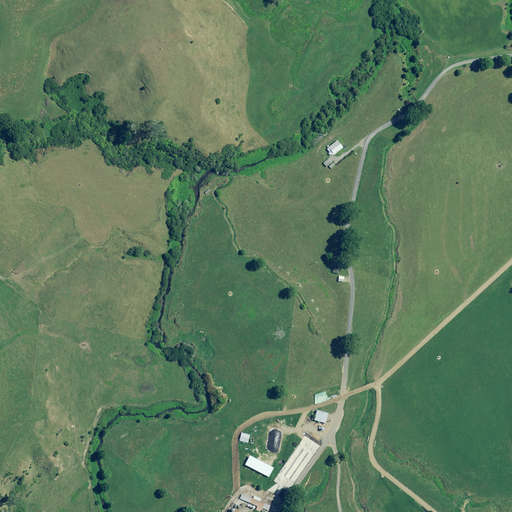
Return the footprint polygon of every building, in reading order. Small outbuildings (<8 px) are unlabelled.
[(329,152),(327,154),(330,157),(332,155),(333,157),(343,148),(336,140),(326,149),(329,152)] [(333,161),(329,157),(323,163),(326,167),(333,161)] [(342,262),(336,261),(333,272),(339,274),(342,262)] [(328,413),(318,411),(315,421),(325,423),(328,413)] [(251,435),(242,433),(240,441),(248,443),(251,435)] [(243,494),(241,499),(258,507),(256,510),(260,511),(262,510),(263,510),(263,509),(269,511),(271,506),(261,502),(262,499),(255,496),(254,499),(243,494)]
